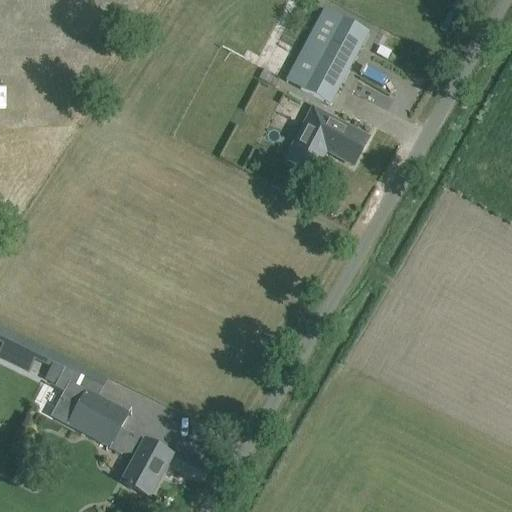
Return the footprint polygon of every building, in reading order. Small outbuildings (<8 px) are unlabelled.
[(302,88),(300,90),(330,107),(369,34),(339,18),(302,88)] [(368,139),(350,130),(313,110),(286,161),(305,171),(304,172),(308,174),(309,173),(314,176),(326,152),(353,167),(368,139)] [(275,177),(270,186),(280,191),(284,182),(275,177)] [(50,369),(44,381),(56,387),(65,369),(53,363),(50,369)] [(67,425),(85,392),(75,387),(81,377),(65,369),(56,387),(55,388),(65,393),(52,417),(67,425)] [(85,392),(67,425),(110,449),(120,430),(128,416),(85,392)] [(132,451),(139,454),(123,484),(149,499),(171,457),(120,430),(110,449),(120,455),(131,454),(132,451)]
